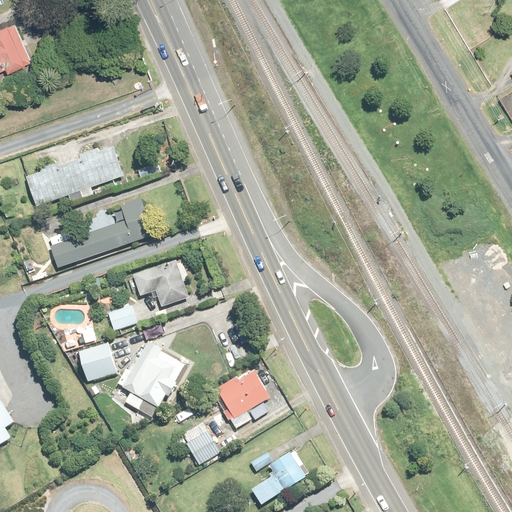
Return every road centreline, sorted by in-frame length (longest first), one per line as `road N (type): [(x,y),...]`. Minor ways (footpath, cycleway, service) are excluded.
road 1 (trunk): [(392,511),(280,297),(149,0)]
road 2 (unclassified): [(511,187),(398,0)]
